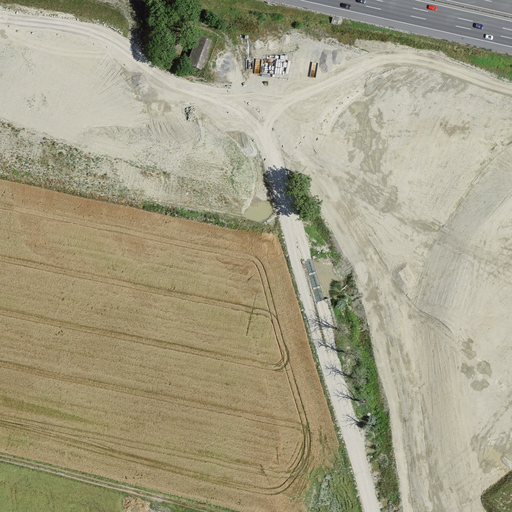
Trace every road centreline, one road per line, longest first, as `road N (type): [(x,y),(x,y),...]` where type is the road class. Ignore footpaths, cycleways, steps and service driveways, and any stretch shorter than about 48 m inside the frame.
road 1 (track): [(369,511),(231,53)]
road 2 (track): [(226,511),(0,458)]
road 3 (motorway): [(356,0),(511,34)]
